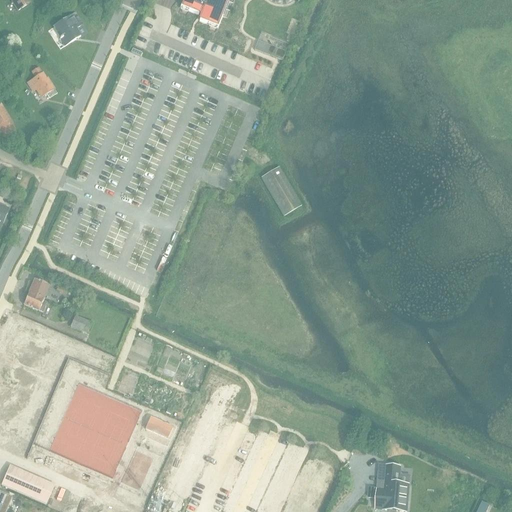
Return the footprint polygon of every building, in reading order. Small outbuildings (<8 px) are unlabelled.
[(17,12),(29,4),(26,0),(12,0),(13,2),(12,3),(17,12)] [(183,0),(181,6),(189,9),(188,11),(191,12),(193,8),(203,12),(199,21),(209,25),(210,23),(213,24),(218,26),(222,16),(219,15),(225,0),(183,0)] [(73,26),(77,23),(77,22),(76,23),(72,17),(73,17),(73,16),(56,27),(63,38),(60,40),(60,41),(61,41),(65,46),(64,47),(64,48),(80,37),(73,26)] [(32,73),(35,79),(27,84),(33,93),(37,91),(41,98),(54,90),(49,83),(48,83),(42,75),(39,69),(32,73)] [(0,131),(4,138),(9,134),(10,135),(12,134),(11,133),(15,131),(9,121),(10,120),(0,104),(0,131)] [(283,216),(301,206),(278,168),(261,178),(283,216)] [(0,206),(0,228),(8,210),(7,210),(0,206)] [(35,280),(29,294),(44,300),(49,287),(35,280)] [(68,294),(69,291),(58,286),(57,290),(68,294)] [(44,300),(29,294),(24,306),(42,314),(47,304),(43,302),(44,300)] [(92,323),(87,320),(75,316),(70,328),(87,335),(92,323)] [(109,445),(119,423),(107,418),(98,441),(109,445)] [(46,505),(54,486),(9,466),(1,485),(46,505)] [(369,489),(368,498),(376,499),(375,510),(399,511),(406,511),(409,485),(399,484),(400,467),(386,466),(384,490),(369,489)] [(482,503),(477,511),(486,511),(489,506),(482,503)]
